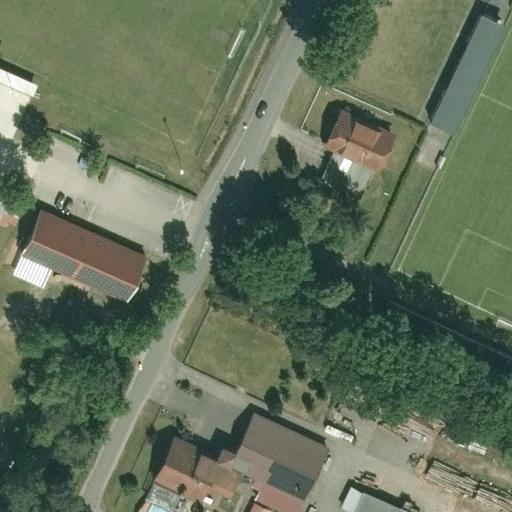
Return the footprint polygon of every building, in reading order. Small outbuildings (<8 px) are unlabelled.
[(481,13),(431,126),(457,138),(508,25),(481,13)] [(39,88),(0,70),(0,81),(36,97),(39,88)] [(348,100),(326,150),(379,173),(401,124),(348,100)] [(39,210),(19,255),(126,302),(146,257),(39,210)] [(254,412),(230,463),(305,498),(329,447),(254,412)] [(179,440),(156,484),(209,511),(214,511),(236,470),(179,440)] [(366,487),(354,511),(423,511),(424,511),(366,487)]
